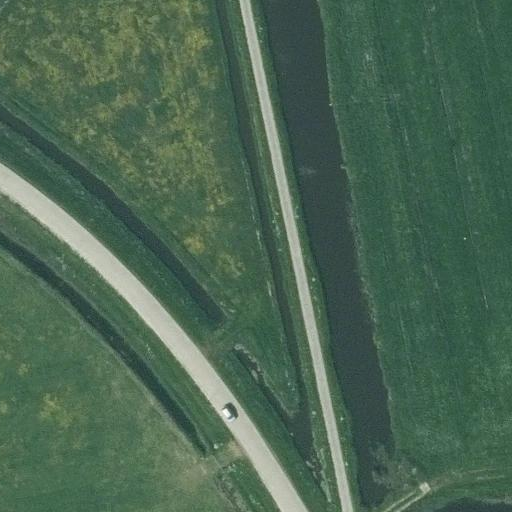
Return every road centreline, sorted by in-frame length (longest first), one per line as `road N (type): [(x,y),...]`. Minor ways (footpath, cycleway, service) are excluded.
road 1 (unclassified): [(346,511),(243,0)]
road 2 (tertiary): [(295,511),(234,413),(165,324),(91,247),(0,174)]
